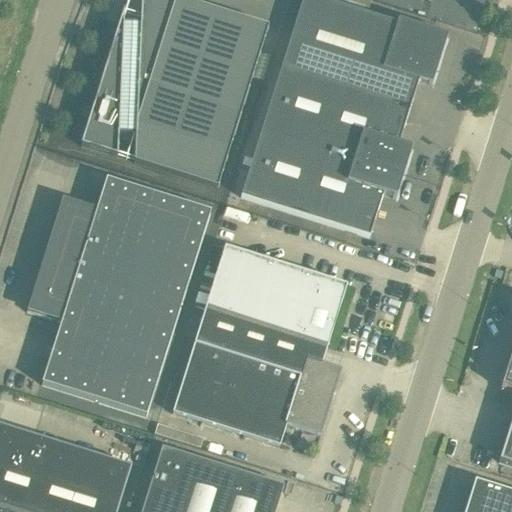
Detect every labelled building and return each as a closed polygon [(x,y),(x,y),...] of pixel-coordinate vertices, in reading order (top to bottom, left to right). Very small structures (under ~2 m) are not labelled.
[(123,13),(96,97),(80,148),(117,160),(117,137),(134,138),(133,165),(217,191),(246,97),(267,30),(171,0),(140,0),(139,27),(122,26),(123,13)] [(313,0),(302,0),(279,75),(408,115),(418,83),(431,87),(447,38),(421,30),(397,22),(396,26),(313,0)] [(279,75),(261,132),(403,176),(411,151),(398,147),(408,115),(279,75)] [(403,176),(261,132),(240,199),(369,240),(382,197),(395,201),(403,176)] [(210,215),(105,182),(96,212),(61,201),(46,251),(49,252),(35,295),(32,294),(26,314),(60,325),(41,387),(145,420),(210,215)] [(224,250),(205,311),(235,321),(255,259),(224,250)] [(285,269),(255,259),(235,321),(266,330),(285,269)] [(316,279),(285,269),(266,330),(296,340),(316,279)] [(346,288),(316,279),(296,340),(327,350),(346,288)] [(266,330),(235,321),(205,311),(172,416),(279,449),(286,428),(320,439),(340,373),(321,367),(327,350),(296,340),(266,330)] [(511,352),(508,366),(507,366),(507,367),(509,367),(503,386),(501,385),(501,386),(500,391),(511,394),(511,420),(498,464),(511,468),(511,352)] [(154,436),(200,450),(203,440),(157,426),(154,436)] [(0,511),(117,511),(130,470),(0,429),(0,511)] [(271,511),(279,489),(283,490),(283,489),(161,451),(141,511),(271,511)] [(511,511),(511,494),(502,491),(473,482),(469,495),(464,511),(511,511)]
